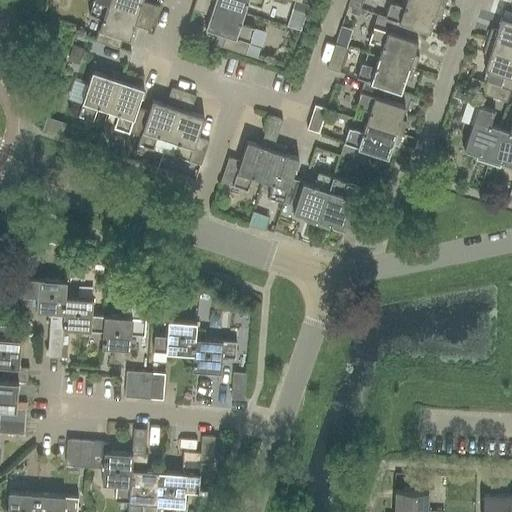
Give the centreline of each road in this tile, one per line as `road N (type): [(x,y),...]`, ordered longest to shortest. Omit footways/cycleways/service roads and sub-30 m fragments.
road 1 (residential): [(278,435),(241,421),(63,407)]
road 2 (unclassified): [(195,231),(0,164)]
road 3 (residential): [(238,97),(299,117),(339,0)]
road 4 (unclassified): [(511,242),(331,280)]
road 5 (residential): [(278,435),(331,280)]
road 6 (residential): [(238,97),(159,69),(183,0)]
road 7 (unclassified): [(331,280),(195,231)]
road 8 (residential): [(195,231),(238,97)]
